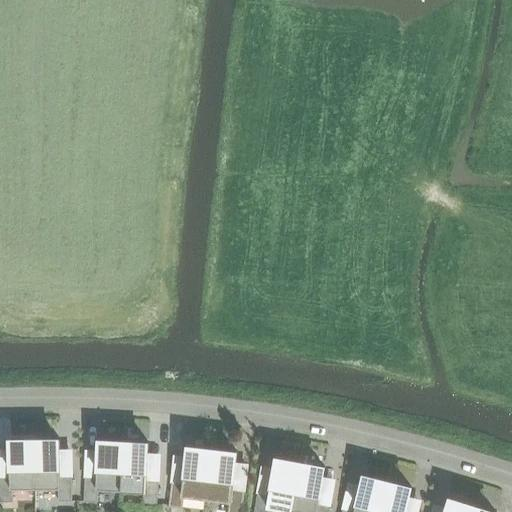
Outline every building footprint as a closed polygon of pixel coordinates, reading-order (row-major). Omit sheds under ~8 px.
[(58,489),(58,502),(71,502),(71,476),(59,476),(59,439),(57,439),(57,444),(35,444),(35,440),(34,440),(35,489),(58,489)] [(12,489),(35,489),(34,440),(33,440),(33,444),(11,445),(11,440),(9,440),(10,476),(0,476),(0,502),(12,502),(12,489)] [(100,445),(100,440),(98,440),(96,477),(85,476),(83,502),(97,503),(97,490),(120,491),(123,442),(122,442),(122,446),(100,445)] [(158,480),(146,480),(148,443),(146,443),(146,448),(124,446),(124,442),(123,442),(120,491),(143,492),(143,505),(156,506),(158,480)] [(188,451),(189,446),(187,446),(183,483),(171,482),(168,507),(182,509),(183,496),(206,498),(212,449),(211,449),(210,454),(188,451)] [(232,489),(236,452),(235,452),(234,457),(212,454),(213,449),(212,449),(206,498),(229,501),(227,511),(241,511),(244,490),(232,489)] [(276,463),(277,458),(275,458),(269,494),(257,492),(253,511),(267,511),(268,507),(291,511),(300,462),(299,462),(298,467),(276,463)] [(327,511),(329,505),(317,503),(324,467),(322,467),(321,471),(300,467),(301,463),(300,462),(291,511),(295,511),(327,511)] [(378,511),(387,481),(386,481),(384,486),(363,480),(364,476),(363,475),(354,511),(342,508),(341,511),(378,511)] [(404,511),(411,487),(409,487),(408,491),(386,486),(387,481),(378,511),(404,511)] [(470,511),(472,506),(471,505),(470,510),(449,503),(450,499),(449,498),(444,511),(470,511)]
